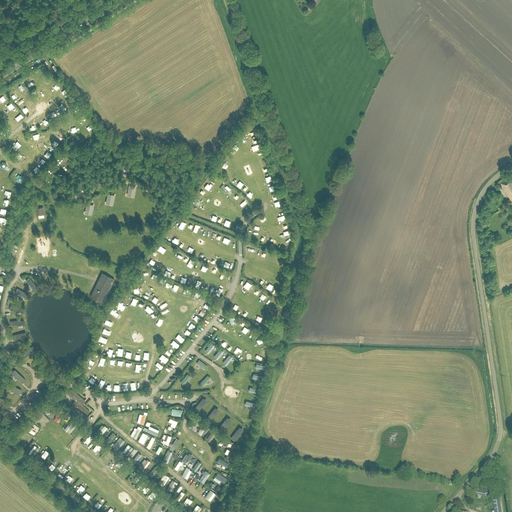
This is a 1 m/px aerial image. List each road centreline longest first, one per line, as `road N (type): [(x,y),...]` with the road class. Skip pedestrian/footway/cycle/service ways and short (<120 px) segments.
road 1 (track): [(223,0),(303,233),(239,511)]
road 2 (unclassified): [(444,511),(499,437),(472,232),(482,191),(511,164)]
road 3 (tertiary): [(0,77),(121,0)]
